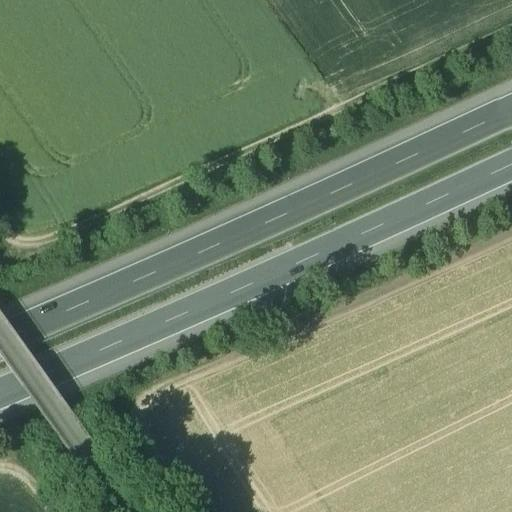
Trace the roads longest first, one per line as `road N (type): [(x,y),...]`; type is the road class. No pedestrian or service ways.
road 1 (track): [(511,46),(93,240),(31,249),(0,220)]
road 2 (motorway): [(0,407),(511,178)]
road 3 (motorway): [(511,126),(216,266),(0,353)]
road 4 (track): [(202,511),(156,439),(157,419),(175,404),(511,257)]
road 5 (track): [(0,333),(125,511)]
